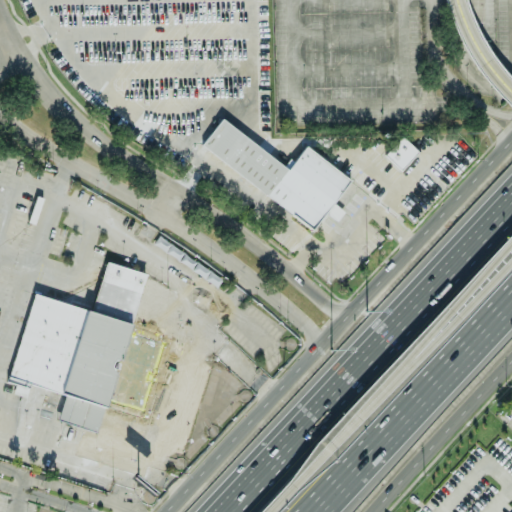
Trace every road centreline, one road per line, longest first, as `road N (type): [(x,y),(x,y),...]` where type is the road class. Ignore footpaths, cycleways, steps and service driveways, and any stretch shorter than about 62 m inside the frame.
road 1 (tertiary): [(346,322),(66,112),(0,12)]
road 2 (motorway): [(447,0),(465,48),(511,99),(435,332),(395,381)]
road 3 (motorway): [(511,202),(224,511)]
road 4 (tertiary): [(0,110),(67,162),(220,253),(326,344)]
road 5 (motorway): [(318,511),(511,305)]
road 6 (primary): [(346,322),(163,511)]
road 7 (primary): [(511,140),(346,322)]
road 8 (primary): [(375,511),(511,362)]
road 9 (motorway): [(395,381),(268,511)]
road 10 (motorway): [(511,259),(395,381)]
